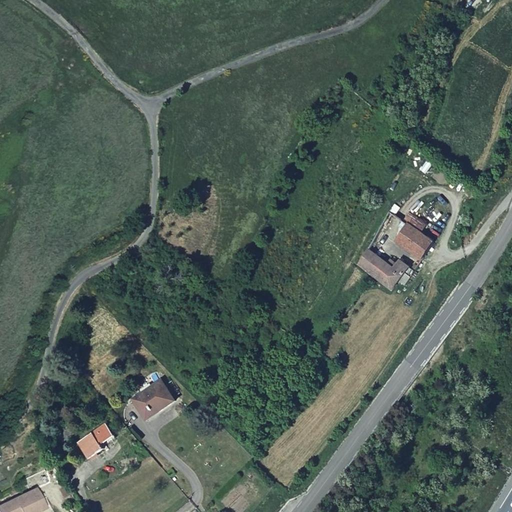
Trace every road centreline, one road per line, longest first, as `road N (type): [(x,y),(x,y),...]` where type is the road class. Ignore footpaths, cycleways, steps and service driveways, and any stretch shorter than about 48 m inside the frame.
road 1 (unclassified): [(0,434),(33,401),(59,311),(80,277),(135,249),(147,233),(156,161),(147,107)]
road 2 (unclassified): [(303,511),(511,222)]
road 3 (unclassified): [(147,107),(268,51),(348,27),(383,0)]
road 4 (unclassified): [(147,107),(33,0)]
